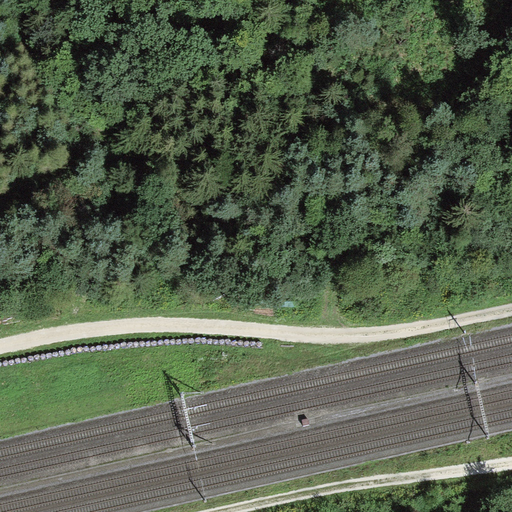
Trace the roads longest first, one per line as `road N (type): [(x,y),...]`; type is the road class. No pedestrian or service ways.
road 1 (track): [(0,338),(159,326),(362,337),(511,307)]
road 2 (track): [(241,511),(401,476),(511,462)]
